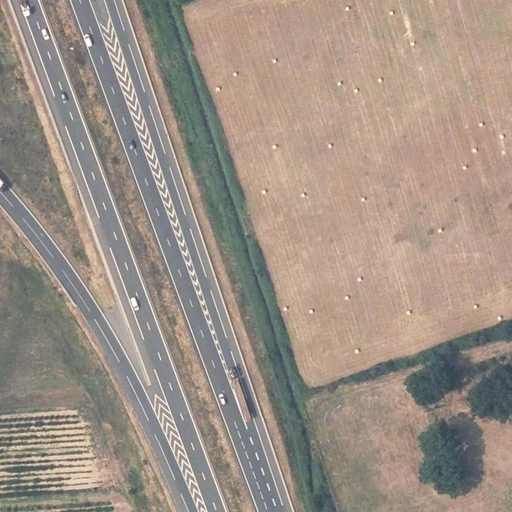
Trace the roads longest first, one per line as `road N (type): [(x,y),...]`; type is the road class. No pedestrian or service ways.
road 1 (motorway): [(28,0),(216,511)]
road 2 (motorway): [(268,511),(81,0)]
road 3 (motorway): [(273,511),(110,0)]
road 4 (motorway): [(0,185),(110,336),(195,511)]
